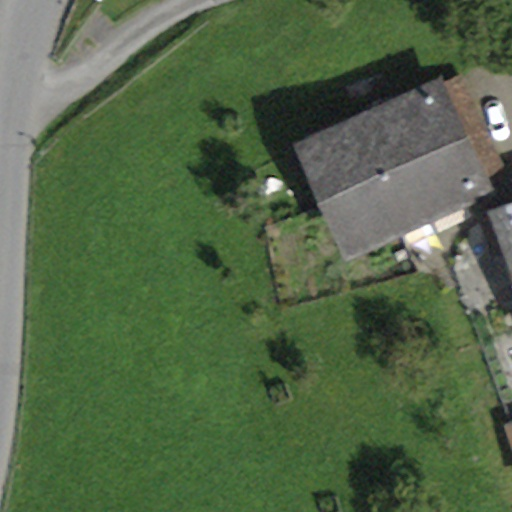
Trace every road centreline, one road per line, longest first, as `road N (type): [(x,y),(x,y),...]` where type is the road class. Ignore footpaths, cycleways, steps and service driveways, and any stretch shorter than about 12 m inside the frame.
road 1 (tertiary): [(38,0),(15,96),(0,373)]
road 2 (track): [(15,96),(46,98),(81,81),(137,31),(197,0)]
